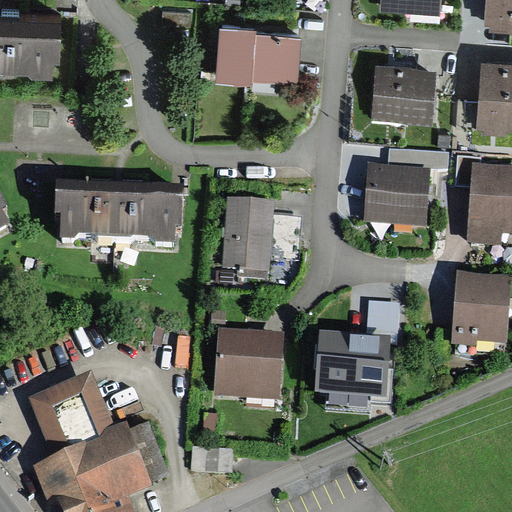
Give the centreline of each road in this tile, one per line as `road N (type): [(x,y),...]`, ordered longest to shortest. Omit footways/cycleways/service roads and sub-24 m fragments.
road 1 (residential): [(341,0),(319,146),(181,155),(152,128),(145,66),(111,0)]
road 2 (residential): [(207,511),(511,377)]
road 3 (unknown): [(0,409),(88,364),(133,367),(157,390),(177,436),(182,511)]
